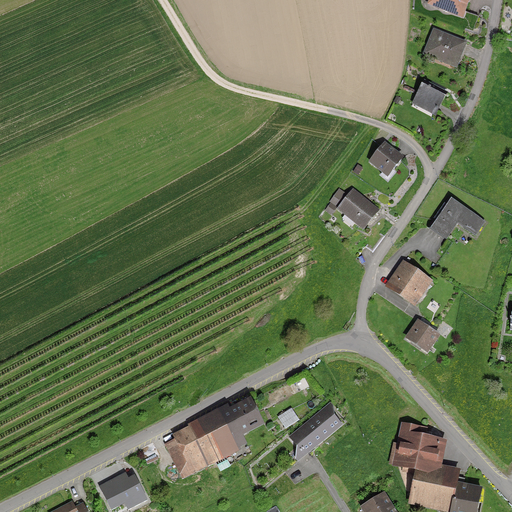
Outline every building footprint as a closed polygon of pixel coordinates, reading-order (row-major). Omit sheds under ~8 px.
[(429,0),(430,0),(440,4),(440,7),(440,9),(442,11),(443,12),(446,12),(448,12),(450,10),(451,9),(462,13),(466,0),(429,0)] [(455,65),(464,44),(433,31),(423,55),(433,59),(434,56),(455,65)] [(445,94),(423,82),(413,102),(435,113),(445,94)] [(391,171),(401,159),(383,145),(369,162),(382,173),(386,167),(391,171)] [(333,202),(339,206),(348,194),(342,189),(333,202)] [(376,211),(352,192),(338,209),(347,216),(348,214),(354,220),(353,221),(362,229),(376,211)] [(473,235),(482,222),(447,198),(427,227),(442,237),(452,221),(473,235)] [(331,213),(335,208),(330,204),(326,210),(331,213)] [(371,253),(383,237),(376,232),(364,248),(371,253)] [(406,266),(390,290),(409,303),(425,279),(406,266)] [(425,352),(437,336),(417,322),(406,339),(425,352)] [(259,423),(248,403),(166,445),(181,477),(213,461),(214,463),(233,453),(232,451),(236,449),(230,437),(259,423)] [(347,421),(333,405),(295,437),(308,453),(347,421)] [(297,420),(290,409),(277,418),(284,428),(297,420)] [(272,435),(281,430),(277,424),(268,429),(272,435)] [(411,497),(451,506),(456,485),(457,478),(432,472),(439,443),(421,440),(423,429),(404,425),(395,464),(417,469),(411,497)] [(125,476),(102,487),(113,509),(126,502),(129,508),(145,500),(134,478),(128,481),(125,476)] [(475,511),(480,490),(456,485),(451,506),(449,511),(475,511)] [(361,508),(363,511),(392,511),(382,495),(377,498),(376,496),(374,497),(375,499),(361,508)]
